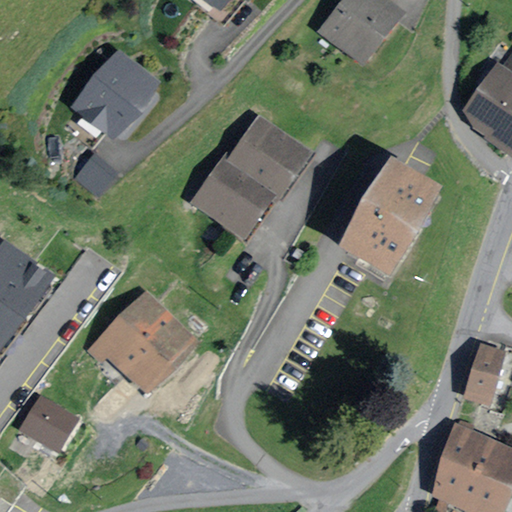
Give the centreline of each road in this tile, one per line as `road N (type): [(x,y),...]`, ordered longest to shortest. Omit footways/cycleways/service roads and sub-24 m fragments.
road 1 (residential): [(124,160),(224,76),(297,0)]
road 2 (residential): [(337,501),(275,494),(131,511)]
road 3 (residential): [(511,175),(470,141),(457,114),(449,69),(454,0)]
road 4 (residential): [(440,418),(409,430),(337,501)]
